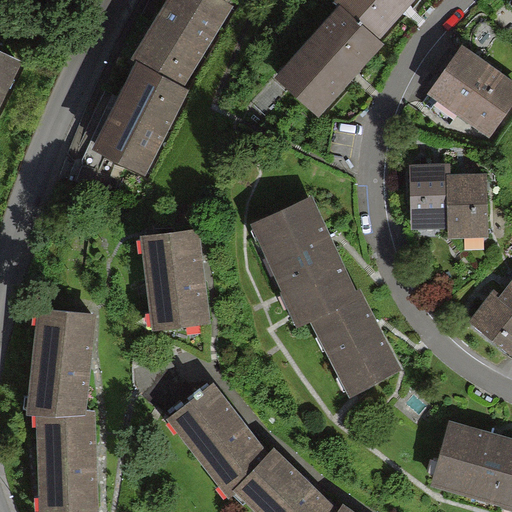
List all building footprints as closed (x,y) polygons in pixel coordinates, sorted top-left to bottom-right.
[(122,60),(129,65),(106,108),(84,150),(137,179),(186,88),(179,84),(225,6),(214,0),(157,0),(150,12),(122,60)] [(405,0),(323,0),(329,5),(264,81),(312,121),(349,77),(378,44),(370,38),(397,9),(405,0)] [(511,14),(511,0),(505,0),(503,3),(511,14)] [(480,147),(511,103),(511,85),(455,43),(414,99),(480,147)] [(0,102),(20,60),(0,50),(0,102)] [(490,241),(488,177),(451,178),(451,167),(410,168),(412,237),(448,236),(448,242),(490,241)] [(323,239),(303,197),(240,227),(289,329),(299,324),(338,399),(395,369),(373,326),(355,291),(350,293),(323,239)] [(211,330),(200,234),(140,241),(152,337),(211,330)] [(511,281),(500,295),(495,290),(469,321),(511,357),(511,281)] [(93,414),(87,415),(93,359),(97,321),(39,315),(28,421),(36,422),(40,511),(98,511),(95,447),(93,414)] [(206,381),(158,417),(221,501),(229,495),(246,511),(346,511),(338,506),(333,511),(332,511),(301,480),(270,449),(263,456),(235,419),(206,381)] [(511,502),(511,439),(510,439),(441,424),(428,484),(511,502)]
